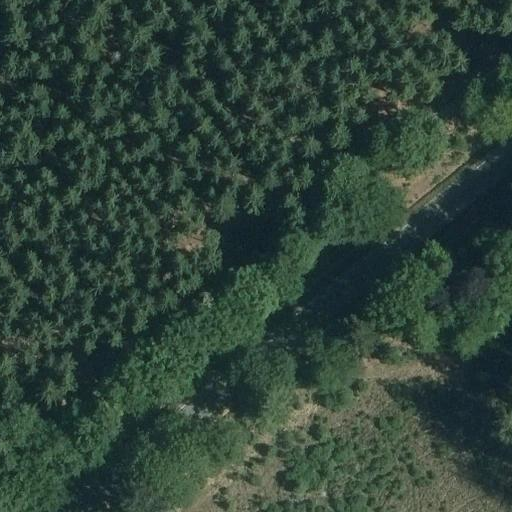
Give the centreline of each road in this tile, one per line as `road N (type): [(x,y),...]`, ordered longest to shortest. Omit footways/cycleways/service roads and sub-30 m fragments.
road 1 (primary): [(71,511),(511,154)]
road 2 (track): [(511,493),(412,334),(188,511)]
road 3 (track): [(412,334),(511,252)]
